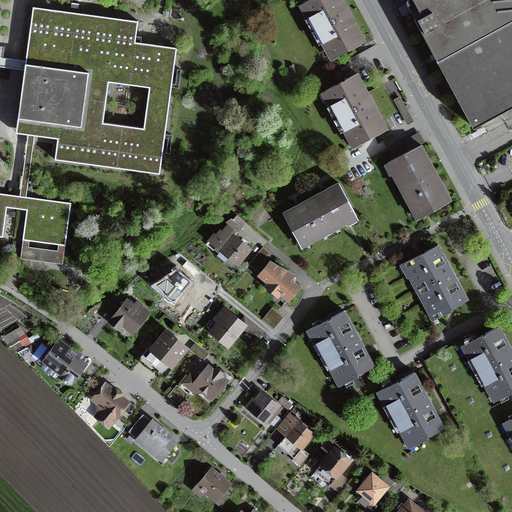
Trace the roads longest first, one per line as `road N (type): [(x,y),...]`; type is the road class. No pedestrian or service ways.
road 1 (residential): [(65,326),(292,511)]
road 2 (tertiary): [(499,239),(370,0)]
